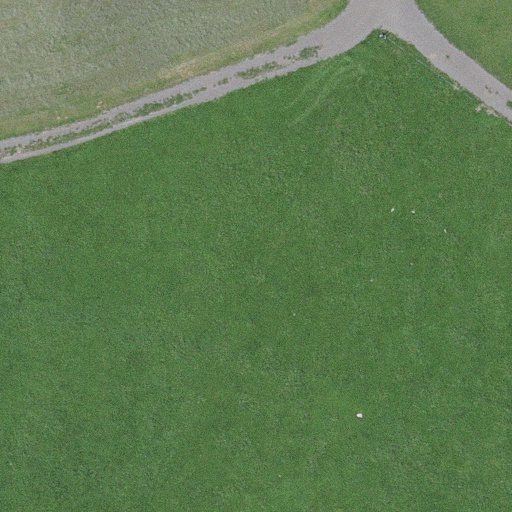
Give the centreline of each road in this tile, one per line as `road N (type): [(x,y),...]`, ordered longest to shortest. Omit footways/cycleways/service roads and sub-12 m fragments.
road 1 (track): [(0,161),(292,58),(380,0)]
road 2 (track): [(380,0),(511,108)]
